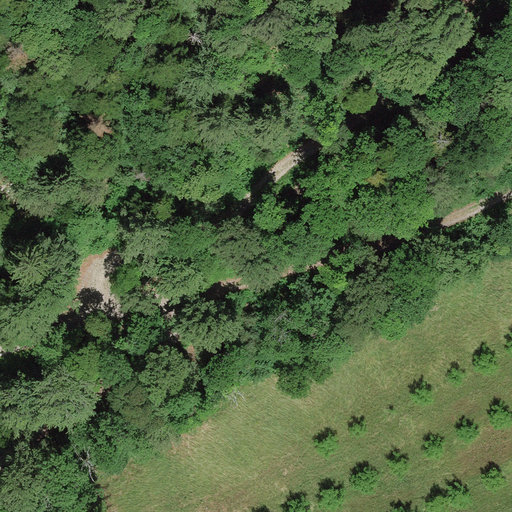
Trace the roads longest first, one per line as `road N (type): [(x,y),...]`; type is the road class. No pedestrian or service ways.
road 1 (track): [(90,319),(92,277),(108,257),(202,236),(269,177),(362,119),(477,0)]
road 2 (track): [(142,304),(426,227),(511,189)]
road 3 (track): [(0,469),(86,393),(171,344),(170,300)]
road 4 (track): [(142,304),(0,350)]
